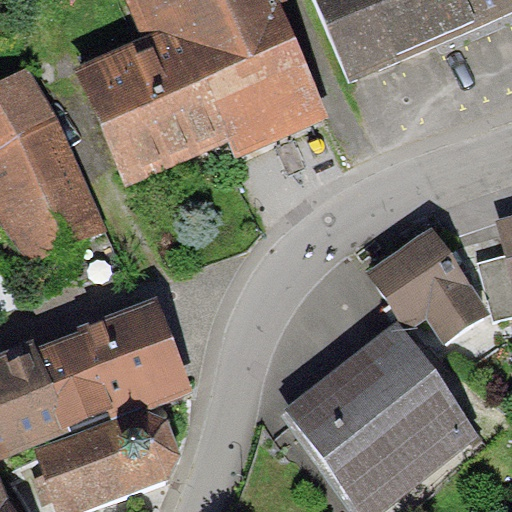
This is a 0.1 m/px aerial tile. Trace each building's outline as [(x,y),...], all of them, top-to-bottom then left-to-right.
[(127,0),(144,38),(73,70),(125,186),(233,138),(239,152),(327,113),(276,0),(127,0)] [(511,0),(311,0),(348,82),(511,11),(511,0)] [(29,70),(0,87),(0,222),(34,269),(106,234),(60,119),(29,70)] [(480,263),(497,322),(511,318),(511,219),(499,223),(509,255),(480,263)] [(435,229),(370,273),(411,333),(431,319),(465,369),(509,339),(435,229)] [(190,389),(157,296),(33,344),(65,426),(109,409),(114,420),(190,389)] [(399,328),(288,411),(363,511),(382,511),(482,438),(399,328)] [(0,511),(22,511),(0,464),(0,460),(67,432),(65,426),(33,344),(0,357),(0,511)] [(148,410),(38,449),(48,476),(34,482),(44,508),(57,503),(60,511),(80,511),(170,478),(179,454),(168,420),(148,410)]
